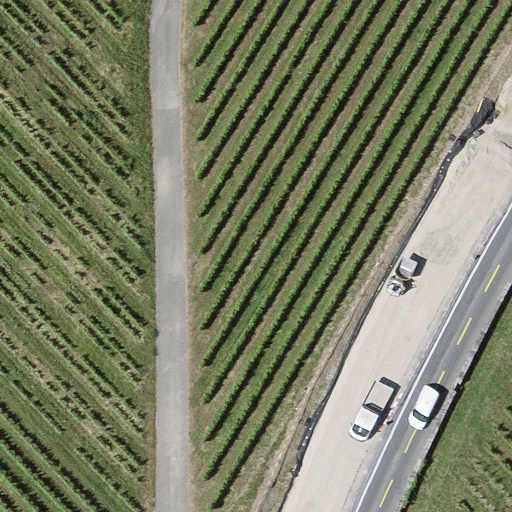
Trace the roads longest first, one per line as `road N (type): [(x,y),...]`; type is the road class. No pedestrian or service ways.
road 1 (track): [(168,0),(175,511)]
road 2 (secondary): [(511,206),(429,354),(357,511)]
